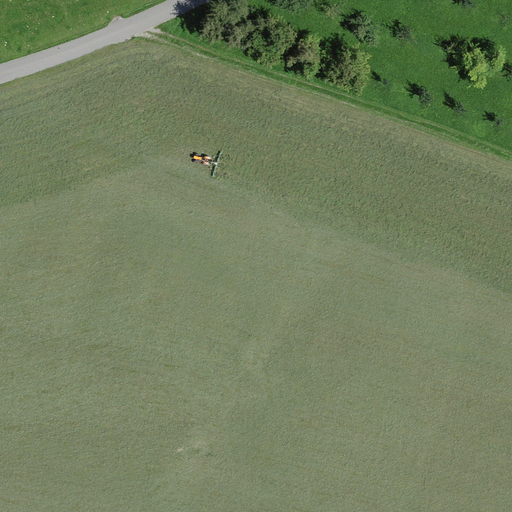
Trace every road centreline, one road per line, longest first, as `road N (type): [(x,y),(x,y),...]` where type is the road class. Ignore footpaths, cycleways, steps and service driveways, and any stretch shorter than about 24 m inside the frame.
road 1 (track): [(511,160),(133,27)]
road 2 (unclassified): [(0,79),(198,0)]
